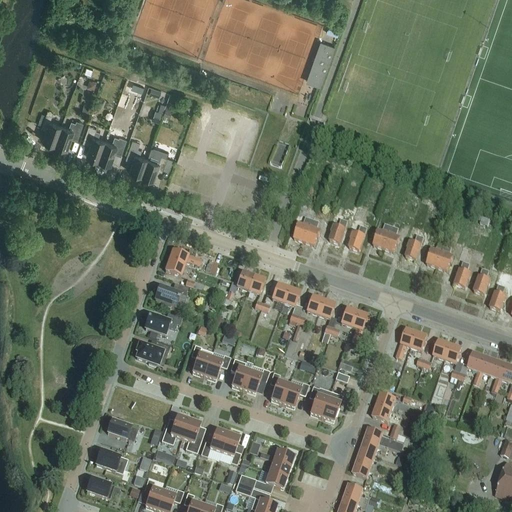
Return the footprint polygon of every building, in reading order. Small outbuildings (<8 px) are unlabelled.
[(336,47),(321,42),(306,82),(321,87),(336,47)] [(88,87),(95,88),(97,81),(89,79),(88,87)] [(159,98),(161,92),(151,89),(149,94),(159,98)] [(88,115),(91,106),(84,104),(81,113),(88,115)] [(54,145),(61,126),(49,122),(53,112),(46,109),(46,112),(47,112),(42,126),(47,128),(42,141),(54,145)] [(155,111),(152,121),(158,123),(161,113),(155,111)] [(61,126),(54,145),(66,149),(70,139),(77,141),(83,123),(76,121),(75,123),(71,122),(68,129),(61,126)] [(98,160),(104,141),(93,137),(96,129),(88,126),(83,141),(90,143),(86,156),(98,160)] [(104,141),(98,160),(110,164),(114,151),(121,154),(126,140),(119,137),(118,138),(114,137),(112,144),(104,141)] [(129,171),(141,175),(147,158),(140,156),(141,151),(137,150),(139,144),(132,141),(127,156),(134,158),(129,171)] [(154,161),(147,158),(141,175),(153,179),(156,171),(161,173),(167,158),(161,156),(162,153),(157,151),(154,161)] [(300,212),(309,214),(312,203),(303,200),(300,212)] [(312,220),(306,218),(303,225),(318,229),(321,219),(313,217),(312,220)] [(295,225),(291,242),(315,249),(320,231),(295,225)] [(428,225),(426,233),(418,230),(415,242),(422,244),(424,236),(431,238),(435,227),(428,225)] [(383,232),(397,235),(398,228),(384,226),(383,232)] [(327,244),(340,247),(345,231),(332,227),(327,244)] [(358,235),(351,233),(346,250),(359,254),(367,230),(360,227),(358,235)] [(394,256),(399,238),(375,231),(370,249),(394,256)] [(404,261),(417,263),(420,246),(406,243),(404,261)] [(429,249),(423,266),(445,274),(452,258),(429,249)] [(169,263),(185,268),(186,264),(199,269),(201,263),(178,255),(179,253),(174,251),(169,263)] [(181,280),(185,268),(169,263),(165,274),(181,280)] [(214,277),(218,267),(213,265),(209,275),(214,277)] [(451,288),(465,292),(471,275),(457,271),(451,288)] [(237,290),(248,294),(253,279),(242,275),(237,290)] [(485,298),(490,282),(476,278),(471,294),(485,298)] [(253,279),(248,294),(260,298),(265,283),(253,279)] [(194,284),(187,282),(185,288),(192,290),(194,284)] [(171,294),(179,297),(179,298),(184,299),(187,292),(174,287),(171,294)] [(283,307),(289,291),(277,287),(272,303),(283,307)] [(177,303),(179,298),(179,297),(171,294),(159,290),(154,303),(161,306),(160,309),(169,312),(170,309),(175,311),(177,305),(178,303),(177,303)] [(225,298),(227,293),(219,290),(217,295),(225,298)] [(300,295),(289,291),(283,307),(295,311),(300,295)] [(228,294),(226,302),(232,304),(234,296),(228,294)] [(500,315),(506,298),(493,294),(487,310),(500,315)] [(306,315),(318,319),(323,304),(312,299),(306,315)] [(263,306),(257,304),(255,310),(261,312),(263,306)] [(323,304),(318,319),(329,323),(335,308),(323,304)] [(263,306),(261,312),(267,314),(270,308),(263,306)] [(341,327),(353,331),(358,316),(346,312),(341,327)] [(298,318),(292,316),(289,323),(296,325),(298,318)] [(370,320),(358,316),(353,331),(356,332),(352,346),(357,347),(365,325),(368,326),(370,320)] [(147,325),(145,332),(165,340),(168,331),(174,333),(176,328),(179,329),(181,322),(167,317),(165,324),(149,318),(147,324),(147,325)] [(298,318),(296,325),(302,327),(304,320),(298,318)] [(333,331),(327,329),(326,328),(324,334),(331,337),(333,331)] [(296,344),(301,330),(297,329),(292,343),(296,344)] [(333,331),(331,337),(337,339),(339,333),(333,331)] [(410,351),(415,336),(404,332),(402,338),(404,339),(396,361),(401,363),(406,350),(410,351)] [(427,340),(415,336),(410,351),(422,355),(427,340)] [(433,359),(445,364),(450,348),(439,344),(433,359)] [(136,355),(138,355),(136,362),(148,366),(147,367),(155,370),(155,368),(158,369),(160,361),(165,362),(169,351),(155,346),(152,352),(139,347),(136,355)] [(192,375),(204,380),(211,359),(212,356),(201,352),(201,351),(195,348),(191,359),(197,362),(192,375)] [(450,348),(445,364),(456,368),(462,352),(450,348)] [(473,356),(468,372),(478,375),(479,376),(485,360),(473,356)] [(222,363),(211,359),(204,380),(216,384),(221,370),(226,372),(230,361),(224,359),(222,363)] [(491,371),(494,372),(496,365),(485,360),(479,376),(478,375),(473,388),(478,390),(483,377),(489,379),(491,371)] [(425,363),(419,361),(416,368),(423,370),(425,363)] [(243,394),(250,374),(244,372),(246,366),(235,362),(231,373),(236,375),(231,390),(243,394)] [(351,375),(353,366),(341,362),(338,370),(351,375)] [(301,363),(300,370),(314,373),(316,366),(301,363)] [(432,366),(425,363),(423,370),(429,372),(432,366)] [(492,395),(497,397),(502,384),(500,383),(506,368),(496,365),(494,372),(491,371),(489,379),(497,382),(492,395)] [(463,367),(460,375),(457,383),(459,383),(464,385),(466,378),(465,377),(468,369),(463,367)] [(511,387),(511,370),(506,368),(500,383),(502,384),(511,387)] [(261,378),(250,374),(243,394),(255,398),(260,384),(266,385),(269,375),(263,373),(261,378)] [(451,380),(457,383),(460,375),(453,373),(451,380)] [(282,408),(289,388),(278,384),(279,378),(273,376),(269,388),(275,390),(270,404),(282,408)] [(338,376),(336,382),(347,386),(349,380),(338,376)] [(300,392),(289,388),(282,408),(293,412),(298,398),(304,400),(308,388),(302,386),(300,392)] [(321,422),(331,395),(319,391),(319,392),(313,390),(309,402),(315,404),(310,418),(321,422)] [(119,405),(117,411),(129,415),(126,421),(138,425),(141,419),(136,417),(141,403),(130,399),(130,398),(121,395),(117,404),(119,405)] [(333,426),(340,406),(342,399),(331,395),(321,422),(333,426)] [(381,397),(376,409),(392,414),(396,403),(381,397)] [(388,426),(392,414),(376,409),(372,421),(388,426)] [(182,443),(189,422),(177,418),(175,424),(169,422),(162,444),(172,448),(175,440),(182,443)] [(201,426),(189,422),(182,443),(188,445),(186,452),(196,456),(201,444),(196,442),(201,426)] [(107,436),(133,445),(138,433),(112,424),(107,436)] [(401,430),(395,427),(392,434),(399,436),(401,430)] [(228,436),(216,432),(211,446),(206,444),(201,457),(207,459),(209,453),(221,457),(228,436)] [(368,432),(364,444),(388,452),(388,451),(401,456),(404,448),(382,440),(383,437),(368,432)] [(399,436),(392,434),(390,441),(397,443),(399,436)] [(240,440),(228,436),(221,457),(232,461),(231,466),(237,468),(240,457),(235,455),(240,440)] [(511,451),(511,443),(506,442),(500,458),(509,461),(511,451)] [(364,444),(360,454),(375,460),(378,452),(381,454),(381,456),(386,458),(388,452),(364,444)] [(260,447),(253,445),(249,456),(257,458),(260,447)] [(95,469),(122,479),(127,463),(101,454),(95,469)] [(276,454),(274,461),(261,456),(259,460),(272,465),(290,471),(294,460),(276,454)] [(360,454),(356,466),(380,474),(382,468),(377,466),(376,468),(373,467),(375,460),(360,454)] [(149,468),(152,462),(141,458),(139,464),(149,468)] [(286,482),(290,471),(272,465),(269,476),(286,482)] [(380,474),(356,466),(353,477),(367,482),(369,476),(373,477),(372,479),(377,481),(380,474)] [(511,468),(506,466),(495,499),(511,505),(511,468)] [(233,486),(235,475),(229,473),(226,485),(233,486)] [(269,476),(265,487),(282,493),(286,482),(269,476)] [(238,487),(253,492),(256,484),(241,479),(238,487)] [(91,482),(87,495),(109,503),(112,495),(118,497),(120,492),(114,490),(114,489),(91,482)] [(148,511),(157,511),(164,494),(153,490),(154,485),(148,483),(144,495),(150,497),(145,511),(148,511)] [(250,500),(253,492),(238,487),(235,495),(250,500)] [(345,499),(368,507),(371,500),(365,499),(365,501),(361,500),(363,493),(349,488),(345,499)] [(137,500),(140,493),(134,491),(131,498),(137,500)] [(175,498),(164,494),(157,511),(171,511),(174,504),(179,506),(183,495),(177,493),(175,498)] [(201,511),(203,507),(192,503),(194,499),(187,496),(183,508),(189,510),(188,511),(201,511)] [(345,499),(341,511),(344,511),(356,511),(358,508),(362,510),(360,511),(366,511),(368,507),(345,499)] [(275,511),(277,510),(254,502),(250,511),(275,511)]
